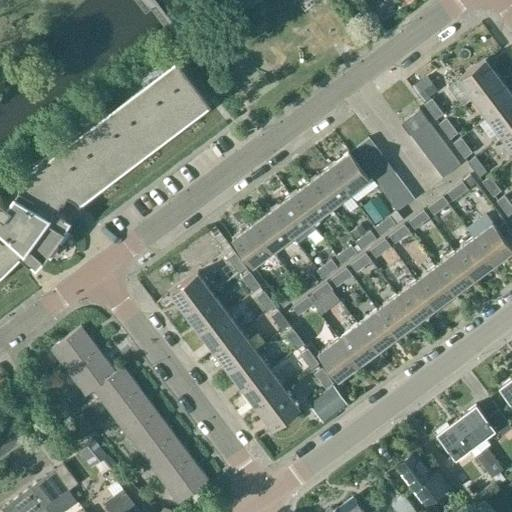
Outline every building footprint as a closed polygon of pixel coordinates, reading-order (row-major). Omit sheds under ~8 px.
[(0,271),(4,269),(20,252),(30,261),(32,260),(39,252),(44,256),(66,227),(60,223),(66,212),(56,207),(62,198),(64,199),(68,192),(76,196),(80,201),(81,200),(77,195),(184,114),(187,117),(209,101),(210,102),(211,101),(183,63),(177,55),(22,173),(30,179),(24,187),(19,184),(8,199),(0,193),(0,209),(1,210),(0,211),(0,271)] [(460,78),(474,98),(502,77),(487,57),(460,78)] [(424,76),(411,85),(421,98),(434,89),(424,76)] [(474,98),(489,117),(511,99),(511,90),(502,77),(474,98)] [(432,97),(424,103),(435,118),(443,112),(432,97)] [(511,99),(489,117),(503,136),(511,129),(511,99)] [(410,133),(412,132),(429,120),(420,108),(402,121),(410,133)] [(447,117),(439,122),(450,137),(458,131),(447,117)] [(435,129),(429,120),(412,132),(418,141),(435,129)] [(441,138),(435,129),(418,141),(425,150),(441,138)] [(511,129),(503,136),(511,147),(511,129)] [(461,135),(453,142),(464,157),(472,151),(461,135)] [(376,145),(369,137),(352,150),(358,158),(376,145)] [(448,147),(441,138),(425,150),(431,159),(448,147)] [(382,154),(376,145),(358,158),(364,167),(382,154)] [(454,155),(448,147),(431,159),(438,167),(454,155)] [(348,150),(329,165),(350,192),(361,184),(367,192),(377,185),(371,176),(369,178),(348,150)] [(389,163),(382,154),(364,167),(371,176),(389,163)] [(454,155),(438,167),(444,176),(460,164),(454,155)] [(475,155),(468,161),(479,176),(487,170),(475,155)] [(395,171),(389,163),(371,176),(377,185),(395,171)] [(329,165),(310,179),(330,207),(342,198),(347,205),(355,199),(350,192),(329,165)] [(402,180),(395,171),(377,185),(384,193),(402,180)] [(490,174),(482,180),(493,195),(501,189),(490,174)] [(311,221),(330,207),(310,179),(291,194),(311,221)] [(462,179),(447,191),(453,198),(468,187),(462,179)] [(408,188),(402,180),(384,193),(390,201),(408,188)] [(408,188),(390,201),(397,210),(414,197),(408,188)] [(511,203),(505,193),(496,199),(508,214),(511,211),(511,203)] [(292,236),(311,221),(291,194),(271,208),(292,236)] [(443,194),(428,205),(433,213),(448,202),(443,194)] [(376,195),(364,204),(376,222),(389,212),(376,195)] [(271,208),(252,222),(273,250),(292,236),(271,208)] [(424,208),(409,220),(414,227),(429,216),(424,208)] [(390,214),(375,226),(380,233),(395,222),(390,214)] [(511,247),(493,221),(473,236),(494,264),(511,249),(511,247)] [(254,264),(273,250),(252,222),(233,237),(254,264)] [(362,223),(351,231),(356,237),(366,230),(362,223)] [(404,223),(389,234),(395,241),(410,230),(404,223)] [(370,229),(355,240),(361,248),(376,236),(370,229)] [(473,236),(454,250),(474,278),(494,264),(473,236)] [(385,237),(370,248),(376,256),(391,245),(385,237)] [(351,243),(336,255),(341,262),(357,251),(351,243)] [(390,248),(377,257),(382,265),(395,255),(390,248)] [(454,250),(435,264),(455,292),(474,278),(454,250)] [(235,251),(227,257),(239,272),(246,266),(235,251)] [(366,252),(351,263),(357,270),(371,259),(366,252)] [(332,258),(317,269),(322,277),(337,265),(332,258)] [(435,264),(415,279),(436,306),(455,292),(435,264)] [(346,266),(331,277),(337,285),(352,273),(346,266)] [(250,270),(242,276),(253,291),(261,285),(250,270)] [(198,271),(172,291),(186,311),(213,291),(198,271)] [(301,280),(298,283),(303,291),(318,280),(312,272),(301,280)] [(417,321),(436,306),(415,279),(396,293),(417,321)] [(327,281),(312,291),(318,299),(333,288),(327,281)] [(293,286),(278,298),(283,306),(299,294),(293,286)] [(264,289),(257,295),(268,310),(275,304),(264,289)] [(186,311),(201,330),(227,310),(213,291),(186,311)] [(397,335),(417,321),(396,293),(377,307),(397,335)] [(293,306),(298,314),(313,302),(308,295),(293,306)] [(377,307),(357,321),(378,349),(397,335),(377,307)] [(279,309),(271,314),(282,329),(290,323),(279,309)] [(227,310),(201,330),(215,350),(242,330),(227,310)] [(359,363),(378,349),(357,321),(338,336),(359,363)] [(83,324),(53,347),(69,370),(100,347),(83,324)] [(293,328),(286,334),(297,349),(304,343),(293,328)] [(242,330),(215,350),(229,369),(256,349),(242,330)] [(339,378),(359,363),(338,336),(319,350),(339,378)] [(95,388),(94,387),(117,370),(116,370),(100,347),(69,370),(87,393),(95,388)] [(307,347),(300,352),(311,367),(319,362),(307,347)] [(270,368),(256,349),(229,369),(243,388),(270,368)] [(94,387),(95,388),(111,409),(141,387),(124,364),(116,370),(117,370),(94,387)] [(322,366),(314,372),(325,387),(333,381),(322,366)] [(270,368),(243,388),(258,407),(284,387),(270,368)] [(511,402),(511,376),(500,386),(511,402)] [(347,401),(334,383),(318,395),(332,413),(347,401)] [(129,433),(151,417),(159,411),(141,387),(111,409),(129,433)] [(284,387),(258,407),(273,427),(299,408),(284,387)] [(494,427),(486,417),(476,404),(457,418),(480,450),(486,446),(490,443),(484,435),(494,427)] [(498,408),(488,415),(501,433),(503,431),(511,426),(498,408)] [(159,411),(151,417),(129,433),(146,456),(176,434),(159,411)] [(14,415),(5,422),(21,443),(30,436),(14,415)] [(480,450),(457,418),(437,432),(455,456),(468,447),(474,455),(480,450)] [(0,458),(21,443),(5,422),(0,425),(0,458)] [(511,427),(511,426),(503,431),(508,438),(511,435),(511,427)] [(146,456),(163,479),(193,456),(176,434),(146,456)] [(107,453),(95,438),(80,449),(92,465),(107,453)] [(480,450),(474,455),(483,466),(494,457),(486,446),(480,450)] [(413,488),(414,487),(425,502),(446,487),(435,471),(431,474),(414,450),(395,464),(413,488)] [(193,456),(163,479),(180,502),(210,479),(193,456)] [(494,457),(483,466),(491,477),(502,468),(494,457)] [(63,462),(55,468),(70,488),(78,482),(63,462)] [(55,468),(46,475),(61,495),(63,493),(69,489),(70,488),(55,468)] [(46,475),(37,481),(52,501),(61,495),(46,475)] [(112,511),(136,511),(139,509),(123,486),(118,479),(108,485),(114,493),(112,495),(104,500),(112,511)] [(37,481),(29,487),(44,508),(46,506),(52,501),(37,481)] [(29,487),(18,495),(30,511),(37,511),(44,508),(29,487)] [(52,501),(46,506),(50,511),(62,511),(71,505),(78,500),(76,498),(69,489),(63,493),(61,495),(52,501)] [(30,511),(18,495),(3,507),(6,511),(30,511)] [(417,511),(405,495),(395,503),(401,511),(417,511)] [(324,511),(379,511),(377,508),(372,511),(365,511),(353,496),(339,507),(339,506),(336,508),(330,507),(324,511)]
